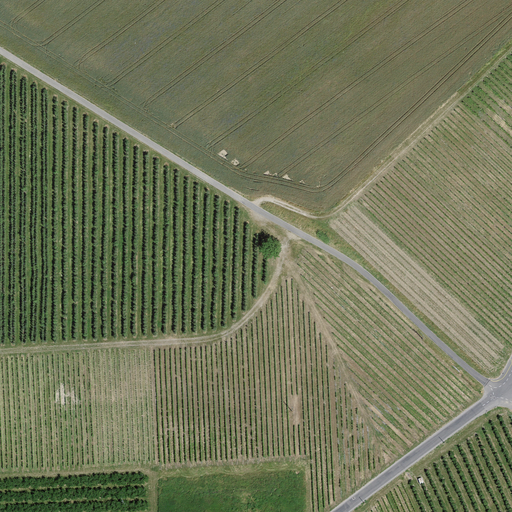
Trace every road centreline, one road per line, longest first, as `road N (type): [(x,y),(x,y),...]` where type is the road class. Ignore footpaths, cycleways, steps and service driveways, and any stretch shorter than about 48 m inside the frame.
road 1 (residential): [(499,394),(361,271),(0,49)]
road 2 (track): [(255,205),(276,203),(313,219),(336,215),(511,47)]
road 3 (unclassified): [(345,511),(499,394)]
